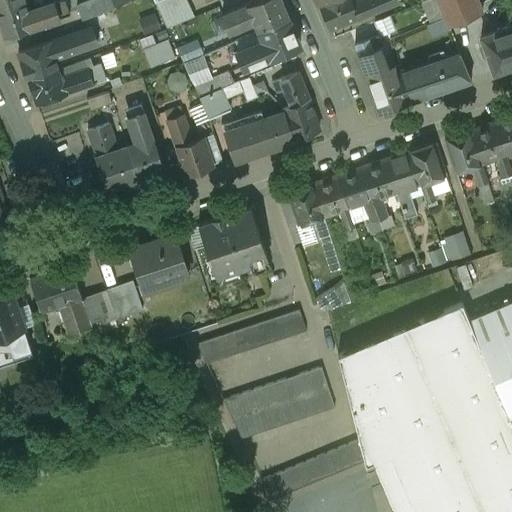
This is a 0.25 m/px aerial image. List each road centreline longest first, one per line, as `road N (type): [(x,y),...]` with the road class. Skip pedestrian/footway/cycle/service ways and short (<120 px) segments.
road 1 (residential): [(362,128),(61,238)]
road 2 (residential): [(61,238),(0,90)]
road 3 (residential): [(511,77),(362,128)]
road 4 (residential): [(362,128),(307,0)]
